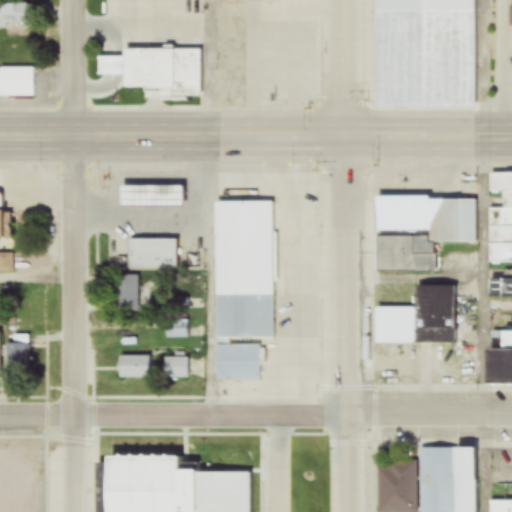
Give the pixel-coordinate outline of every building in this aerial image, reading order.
[(372,106),(372,0),(470,0),(469,106),(372,106)] [(0,27),(28,27),(28,4),(0,3),(0,27)] [(123,88),(201,88),(201,50),(123,50),(123,57),(102,57),(103,77),(123,77),(123,88)] [(0,96),(35,97),(35,68),(0,68),(0,96)] [(511,383),(511,173),(490,174),(490,196),(484,196),(484,200),(429,199),(429,221),(420,221),(420,205),(379,205),(379,234),(380,234),(380,273),(436,273),(436,243),(489,243),(489,263),(511,262),(511,273),(490,273),(490,300),(511,300),(511,331),(501,331),(501,350),(487,350),(487,384),(511,383)] [(116,186),(181,185),(181,207),(117,208),(116,186)] [(215,336),(212,198),(264,198),(266,336),(215,336)] [(127,240),(172,240),(172,268),(127,268),(127,240)] [(12,254),(0,254),(0,273),(14,272),(12,254)] [(118,312),(138,312),(138,276),(118,276),(118,312)] [(455,343),(455,285),(416,285),(416,309),(379,309),(379,343),(455,343)] [(190,339),(190,321),(166,321),(166,339),(190,339)] [(8,344),(8,372),(30,372),(30,335),(13,335),(13,344),(8,344)] [(261,345),(217,345),(217,382),(261,382),(261,345)] [(154,356),(120,356),(120,379),(154,379),(154,356)] [(164,379),(190,379),(190,358),(164,358),(164,379)] [(420,448),(420,456),(379,456),(379,511),(475,511),(475,448),(420,448)] [(250,511),(251,473),(176,472),(176,459),(103,458),(102,511),(250,511)] [(511,511),(511,500),(490,500),(489,511),(511,511)]
